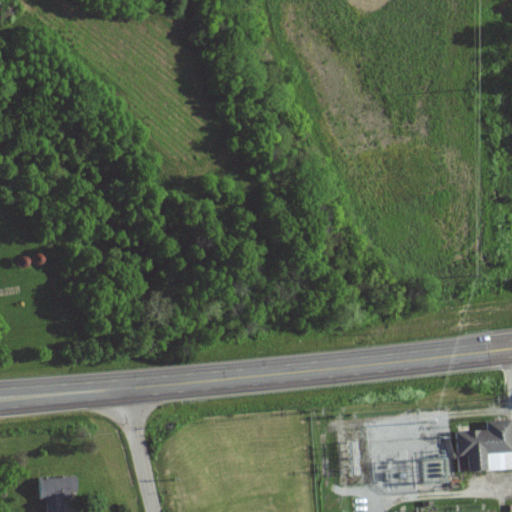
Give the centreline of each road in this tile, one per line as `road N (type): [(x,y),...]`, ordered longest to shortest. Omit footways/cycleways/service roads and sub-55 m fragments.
road 1 (primary): [(266,376),(511,346)]
road 2 (primary): [(266,376),(125,388)]
road 3 (primary): [(0,410),(125,388)]
road 4 (residential): [(153,511),(125,388)]
road 5 (primary): [(125,388),(0,389)]
